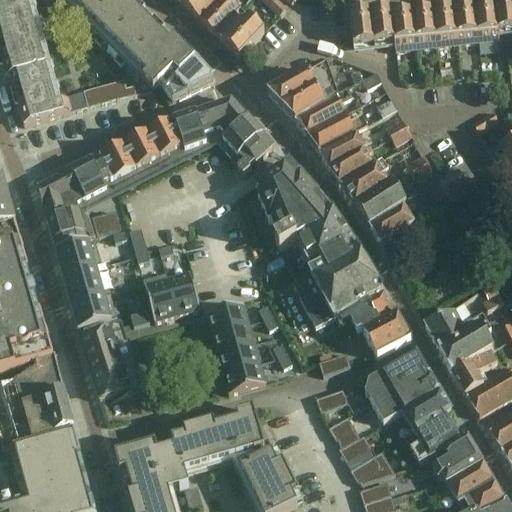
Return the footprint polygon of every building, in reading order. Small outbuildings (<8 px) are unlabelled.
[(24,131),(32,129),(70,118),(68,109),(56,112),(51,94),(59,91),(57,86),(49,88),(45,74),(53,72),(51,65),(43,67),(39,53),(47,51),(45,44),(37,46),(33,32),(41,30),(40,23),(31,25),(28,12),(36,9),(34,2),(26,5),(24,0),(53,0),(61,8),(67,2),(81,17),(74,24),(80,30),(87,23),(101,37),(94,44),(100,50),(107,43),(121,57),(114,64),(120,70),(127,63),(146,82),(142,86),(153,97),(160,90),(159,89),(173,76),(179,83),(196,67),(129,0),(0,0),(0,62),(6,82),(10,81),(24,131)] [(225,0),(224,0),(179,0),(176,3),(200,26),(225,0)] [(225,0),(200,26),(215,40),(240,14),(225,0)] [(270,14),(277,7),(270,0),(268,0),(262,6),(270,14)] [(511,0),(492,0),(493,5),(497,34),(511,32),(511,0)] [(493,5),(473,7),(478,48),(499,46),(497,34),(493,5)] [(277,7),(270,14),(279,21),(282,18),(285,15),(277,7)] [(473,7),(452,10),(457,51),(478,48),(473,7)] [(391,10),(370,12),(374,48),(394,46),(391,16),(391,10)] [(452,10),(432,12),(437,53),(457,51),(452,10)] [(374,48),(370,12),(349,15),(352,37),(353,51),(374,48)] [(432,12),(411,14),(416,55),(437,53),(432,12)] [(215,40),(225,50),(238,63),(263,37),(250,24),(240,14),(215,40)] [(411,14),(391,16),(394,46),(395,58),(416,55),(411,14)] [(325,66),(266,99),(280,113),(330,82),(325,66)] [(209,82),(196,67),(179,83),(173,76),(159,89),(160,90),(172,108),(209,90),(209,82)] [(356,76),(344,82),(349,92),(361,86),(356,76)] [(366,96),(380,88),(375,79),(361,86),(366,96)] [(330,82),(280,113),(295,128),(320,114),(333,103),(338,101),(337,99),(331,82),(330,82)] [(126,94),(123,85),(82,97),(87,114),(135,100),(133,92),(126,94)] [(295,129),(305,141),(344,120),(339,110),(352,103),(347,93),(337,99),(338,101),(333,103),(320,114),(295,128),(295,129)] [(68,109),(70,118),(87,114),(82,97),(66,101),(68,109)] [(195,117),(173,124),(173,125),(183,151),(184,156),(190,154),(206,149),(203,140),(219,134),(226,142),(222,145),(237,162),(244,156),(255,169),(273,153),(262,140),(263,139),(254,129),(248,122),(247,123),(231,105),(195,118),(195,117)] [(382,123),(396,116),(390,106),(377,114),(382,123)] [(305,141),(318,158),(354,138),(366,132),(365,129),(361,122),(348,128),(344,120),(305,141)] [(492,120),(484,124),(488,132),(496,127),(492,120)] [(477,138),(488,132),(484,124),(473,130),(477,138)] [(101,161),(99,162),(111,185),(109,185),(111,188),(183,151),(173,125),(165,128),(164,128),(100,161),(101,161)] [(393,130),(398,139),(407,134),(402,125),(393,130)] [(393,130),(384,135),(388,144),(398,139),(393,130)] [(407,134),(398,139),(402,148),(411,143),(407,134)] [(354,138),(318,158),(329,175),(364,154),(354,138)] [(398,139),(388,144),(393,153),(402,148),(398,139)] [(511,187),(511,146),(489,160),(495,170),(507,190),(511,187)] [(364,154),(329,175),(339,189),(369,171),(364,161),(371,156),(368,152),(364,154)] [(419,174),(427,170),(422,161),(414,165),(419,174)] [(51,187),(36,194),(42,213),(46,225),(45,226),(52,248),(52,247),(55,256),(94,245),(95,245),(95,243),(86,246),(84,238),(78,217),(77,217),(76,210),(85,205),(85,206),(106,195),(102,189),(109,185),(111,185),(99,162),(90,166),(70,176),(70,177),(51,187)] [(369,171),(339,189),(354,210),(388,190),(380,178),(387,174),(381,164),(369,171)] [(219,165),(190,185),(200,199),(229,180),(219,165)] [(406,170),(410,179),(419,174),(414,165),(406,170)] [(243,167),(237,173),(243,180),(249,174),(243,167)] [(256,190),(252,193),(264,219),(266,218),(270,226),(268,227),(278,247),(332,217),(319,203),(316,199),(317,199),(300,180),(300,181),(289,169),(288,170),(256,190)] [(419,174),(423,183),(431,179),(427,170),(419,174)] [(410,179),(415,188),(423,183),(419,174),(410,179)] [(450,207),(480,188),(477,183),(465,190),(457,179),(438,191),(431,195),(436,205),(445,199),(450,207)] [(388,191),(388,190),(354,210),(368,233),(410,207),(404,199),(400,202),(392,189),(388,191)] [(0,230),(14,226),(8,203),(0,205),(0,230)] [(415,216),(410,207),(368,233),(380,250),(411,231),(405,222),(415,216)] [(120,237),(115,216),(91,223),(97,243),(120,237)] [(332,217),(275,249),(279,256),(297,247),(313,278),(309,280),(310,282),(357,256),(332,217)] [(0,375),(53,361),(39,315),(37,315),(25,273),(27,273),(14,226),(0,230),(0,375)] [(140,234),(129,237),(131,245),(143,242),(140,234)] [(124,237),(112,241),(115,249),(126,245),(124,237)] [(143,242),(131,245),(133,253),(145,250),(143,242)] [(55,257),(63,284),(106,272),(106,271),(101,272),(94,245),(55,256),(55,257)] [(145,250),(133,253),(136,261),(147,258),(145,250)] [(171,251),(158,254),(160,262),(173,259),(171,251)] [(310,282),(292,291),(315,334),(332,325),(382,298),(382,297),(372,282),(367,271),(357,256),(310,282)] [(147,258),(136,261),(138,269),(149,266),(147,258)] [(106,272),(63,284),(70,310),(114,298),(106,272)] [(166,279),(165,280),(177,322),(200,315),(189,278),(167,284),(166,279)] [(165,280),(142,286),(154,328),(177,322),(165,280)] [(114,298),(70,310),(78,337),(117,326),(109,300),(114,298)] [(396,322),(382,298),(332,325),(333,327),(348,320),(356,336),(361,334),(364,338),(363,339),(396,322)] [(499,300),(491,304),(495,312),(503,308),(499,300)] [(491,304),(483,308),(487,316),(495,312),(491,304)] [(243,309),(206,320),(211,340),(249,330),(243,309)] [(267,311),(259,316),(264,326),(272,321),(267,311)] [(453,315),(423,330),(438,356),(485,328),(481,320),(461,330),(453,315)] [(146,316),(138,318),(141,330),(149,327),(146,316)] [(138,318),(130,320),(133,332),(141,330),(138,318)] [(272,321),(264,326),(269,336),(277,332),(272,321)] [(410,346),(396,322),(363,339),(376,364),(410,346)] [(120,327),(78,341),(100,406),(107,403),(108,407),(130,398),(142,394),(120,327)] [(489,336),(485,328),(438,356),(451,378),(489,357),(493,355),(484,338),(489,336)] [(249,330),(211,340),(217,360),(254,350),(249,330)] [(254,350),(217,360),(222,380),(260,369),(254,350)] [(281,350),(273,354),(278,364),(287,360),(281,350)] [(496,369),(489,357),(451,378),(464,400),(482,390),(476,380),(496,369)] [(346,359),(339,361),(344,375),(350,373),(346,359)] [(365,398),(364,398),(383,430),(402,420),(403,421),(440,400),(427,377),(426,377),(416,359),(413,360),(368,387),(365,398)] [(0,449),(2,455),(73,433),(62,394),(54,360),(53,361),(33,367),(36,376),(0,389),(0,449)] [(287,360),(278,364),(284,374),(292,370),(287,360)] [(260,369),(222,380),(228,400),(266,390),(260,369)] [(511,373),(485,388),(500,413),(511,406),(511,386),(511,373)] [(482,390),(464,400),(478,424),(500,413),(485,388),(482,390)] [(343,395),(335,398),(340,411),(348,409),(343,395)] [(440,400),(403,421),(413,439),(403,444),(410,456),(418,471),(436,460),(445,451),(457,444),(445,422),(451,418),(440,400)] [(172,511),(164,483),(254,457),(254,458),(264,455),(253,415),(169,439),(173,453),(157,458),(155,450),(114,461),(128,511),(172,511)] [(511,452),(511,423),(488,437),(502,459),(511,452)] [(355,435),(337,446),(340,455),(357,445),(360,444),(355,435)] [(0,511),(87,511),(73,459),(78,457),(73,438),(10,455),(24,504),(0,510),(0,511)] [(360,444),(357,445),(364,458),(371,454),(364,441),(360,444)] [(441,482),(450,497),(487,476),(482,467),(467,443),(459,448),(449,454),(449,453),(446,456),(452,463),(432,477),(437,485),(441,482)] [(511,452),(502,459),(510,473),(511,471),(511,452)] [(239,474),(257,511),(294,511),(303,508),(297,497),(277,455),(239,474)] [(375,462),(368,466),(375,478),(382,474),(375,462)] [(458,493),(450,497),(458,509),(460,508),(462,511),(497,511),(504,509),(505,508),(493,488),(487,476),(458,493)] [(186,483),(176,486),(179,495),(188,492),(186,483)] [(387,488),(379,490),(383,504),(391,502),(387,488)] [(394,511),(391,502),(383,504),(385,511),(394,511)]
